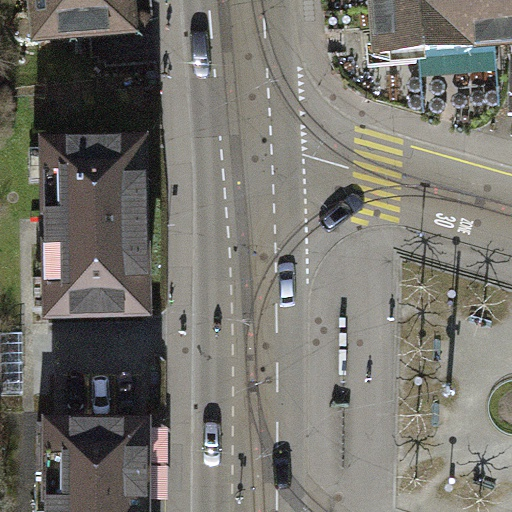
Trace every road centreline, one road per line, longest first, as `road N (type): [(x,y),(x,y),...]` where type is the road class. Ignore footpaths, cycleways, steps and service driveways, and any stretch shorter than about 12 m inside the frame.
road 1 (residential): [(511,216),(246,150)]
road 2 (secondary): [(246,150),(253,393)]
road 3 (secondary): [(237,0),(246,150)]
road 4 (secondary): [(253,393),(210,511)]
road 5 (secondary): [(279,511),(253,393)]
